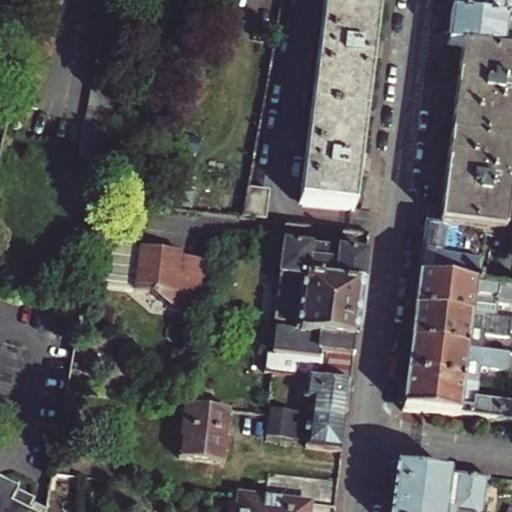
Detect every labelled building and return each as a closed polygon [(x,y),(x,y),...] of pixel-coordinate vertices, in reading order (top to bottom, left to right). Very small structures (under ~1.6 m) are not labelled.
[(35,0),(11,104),(38,109),(63,0),(35,0)] [(109,0),(81,158),(109,163),(137,0),(109,0)] [(323,0),(299,205),(353,211),(379,0),(323,0)] [(511,0),(452,0),(451,14),(511,21),(511,0)] [(511,53),(511,21),(451,14),(447,45),(461,47),(511,53)] [(511,194),(511,179),(511,180),(511,168),(511,53),(461,47),(439,227),(482,233),(503,235),(508,197),(511,197),(511,194)] [(241,219),(264,222),(269,191),(246,187),(241,219)] [(139,231),(144,227),(145,219),(142,215),(129,214),(124,217),(123,225),(126,229),(139,231)] [(418,276),(476,285),(482,233),(439,227),(424,226),(418,276)] [(315,379),(349,384),(365,255),(283,245),(274,325),(289,326),(288,333),(267,330),(264,354),(318,360),(315,379)] [(134,292),(139,249),(106,246),(101,289),(134,292)] [(171,309),(203,313),(209,262),(181,259),(164,257),(165,253),(139,249),(134,292),(151,294),(171,309)] [(99,302),(96,295),(100,278),(88,275),(81,309),(96,312),(99,302)] [(511,308),(511,289),(476,285),(418,276),(414,311),(493,321),(495,307),(511,308)] [(508,340),(509,333),(510,323),(493,321),(414,311),(409,343),(480,354),(482,337),(508,340)] [(405,377),(476,386),(478,370),(511,374),(511,358),(480,354),(409,343),(405,377)] [(511,407),(474,402),(476,386),(405,377),(401,410),(511,423),(511,407)] [(309,416),(345,420),(349,384),(315,379),(305,378),(302,400),(311,401),(309,416)] [(178,460),(222,465),(228,412),(183,407),(178,460)] [(307,431),(343,436),(345,420),(309,416),(307,431)] [(305,449),(341,454),(343,436),(307,431),(305,449)] [(481,511),(486,480),(394,468),(388,511),(481,511)] [(308,505),(335,508),(338,482),(267,474),(264,500),(308,505)] [(29,511),(33,504),(0,487),(0,511),(29,511)] [(334,511),(335,508),(308,505),(264,500),(240,497),(237,511),(334,511)]
